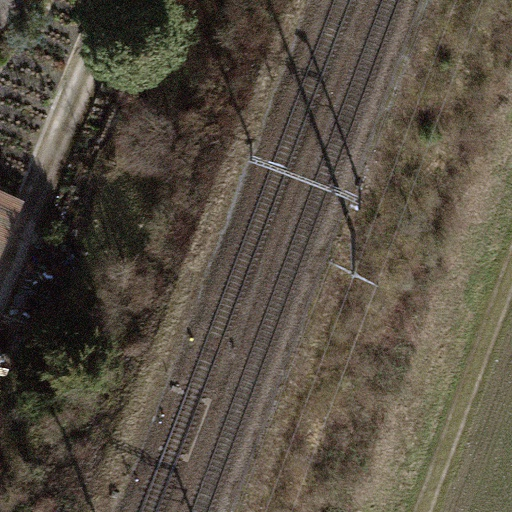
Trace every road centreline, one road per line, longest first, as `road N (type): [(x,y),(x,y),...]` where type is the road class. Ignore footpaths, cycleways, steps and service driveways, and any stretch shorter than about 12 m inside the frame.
road 1 (track): [(0,287),(120,0)]
road 2 (track): [(511,261),(417,511)]
